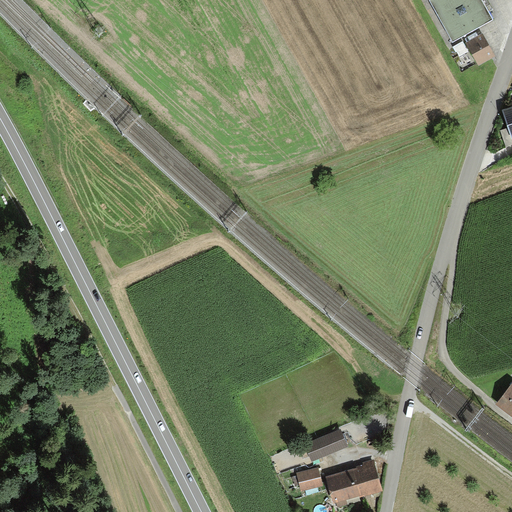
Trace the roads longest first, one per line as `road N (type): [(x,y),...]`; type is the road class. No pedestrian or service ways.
road 1 (unclassified): [(511,51),(442,257),(385,511)]
road 2 (primary): [(201,511),(0,121)]
road 3 (track): [(0,174),(176,511)]
road 4 (track): [(407,401),(511,471)]
